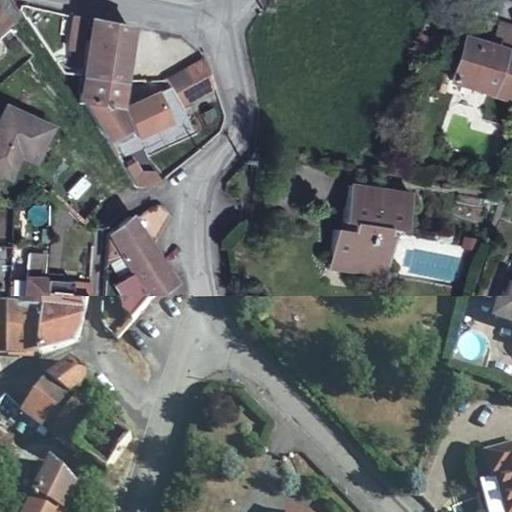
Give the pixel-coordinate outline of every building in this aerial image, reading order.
[(129,29),(72,18),(68,52),(83,56),(80,75),(122,82),(129,29)] [(449,81),(510,99),(511,91),(511,27),(498,23),(490,47),(461,38),(449,81)] [(217,91),(203,58),(186,68),(202,98),(217,91)] [(186,68),(167,80),(171,88),(181,109),(202,98),(186,68)] [(122,82),(80,75),(77,101),(77,103),(84,105),(108,144),(128,133),(122,119),(126,117),(135,138),(169,124),(166,118),(156,94),(118,110),(122,82)] [(171,88),(156,94),(166,118),(181,109),(171,88)] [(27,159),(42,127),(2,108),(0,112),(0,171),(9,176),(19,155),(27,159)] [(49,130),(42,127),(27,159),(35,162),(49,130)] [(149,188),(158,181),(152,174),(144,180),(131,163),(124,168),(137,185),(149,188)] [(486,179),(502,181),(508,165),(505,164),(488,169),(486,179)] [(340,230),(333,229),(329,255),(346,258),(344,272),(360,275),(362,268),(384,271),(389,237),(386,237),(387,229),(403,231),(409,194),(347,185),(342,221),(352,223),(350,232),(340,230)] [(134,217),(148,237),(169,222),(155,202),(134,217)] [(173,284),(132,218),(108,235),(106,262),(112,263),(118,262),(121,259),(132,276),(113,287),(132,321),(149,300),(173,284)] [(342,221),(340,230),(350,232),(352,223),(342,221)] [(22,307),(8,307),(8,352),(39,353),(44,306),(44,278),(46,254),(26,252),(23,298),(22,307)] [(346,258),(329,255),(327,269),(344,272),(346,258)] [(383,278),(384,271),(362,268),(360,275),(383,278)] [(86,316),(87,299),(71,297),(71,282),(61,281),(48,280),(44,306),(39,353),(61,346),(73,344),(76,342),(79,340),(82,335),(85,327),(86,316)] [(511,280),(508,280),(496,319),(511,324),(511,280)] [(8,297),(8,307),(22,307),(23,298),(8,297)] [(0,353),(8,352),(8,307),(0,307),(0,353)] [(26,414),(75,449),(97,416),(70,395),(88,381),(70,365),(49,380),(26,414)] [(511,511),(511,449),(485,457),(491,479),(497,478),(505,511),(511,511)] [(51,464),(27,511),(61,511),(75,487),(51,464)]
